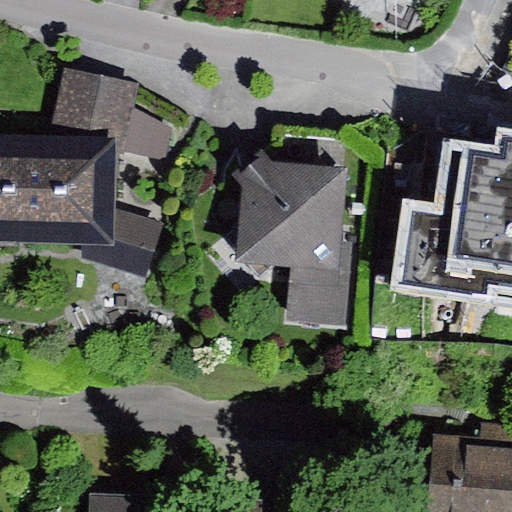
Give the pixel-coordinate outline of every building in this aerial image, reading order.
[(49,148),(0,146),(0,251),(82,255),(80,263),(146,284),(162,230),(116,215),(119,157),(167,163),(175,137),(135,114),(140,89),(65,73),(49,148)] [(500,155),(452,148),(442,219),(408,214),(399,282),(511,297),(511,139),(502,138),(500,155)] [(233,181),(243,196),(241,226),(217,249),(256,289),(271,274),(291,276),(285,329),(347,336),(357,246),(347,245),(354,178),(275,170),(263,160),(233,181)] [(511,511),(511,443),(430,439),(426,511),(511,511)] [(265,511),(262,511),(84,500),(82,511),(409,511),(409,509),(267,500),(265,511)]
